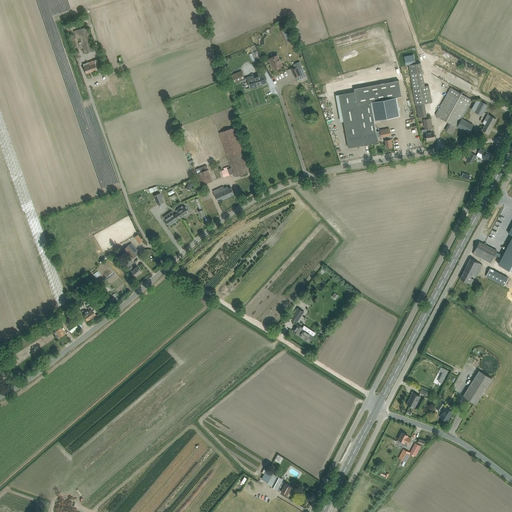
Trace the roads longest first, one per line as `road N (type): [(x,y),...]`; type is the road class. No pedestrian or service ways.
road 1 (unclassified): [(0,398),(210,228),(268,192),(320,172),(500,143)]
road 2 (primary): [(378,405),(511,147)]
road 3 (unclassified): [(368,397),(500,143)]
road 4 (unclassified): [(384,409),(511,168)]
road 5 (track): [(167,266),(368,397)]
road 6 (unclassified): [(511,475),(466,443),(384,409)]
road 7 (unclassified): [(310,511),(368,397)]
road 8 (primary): [(323,511),(378,405)]
